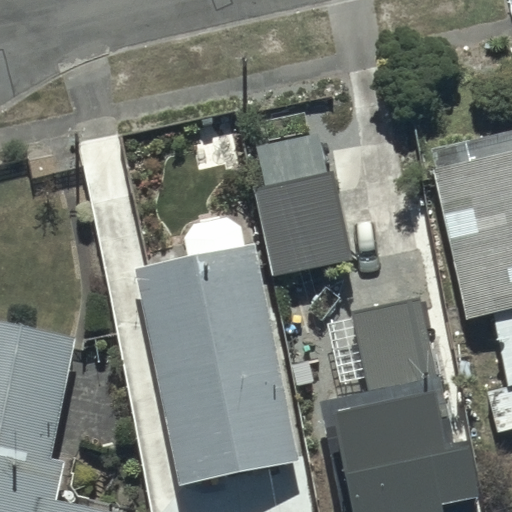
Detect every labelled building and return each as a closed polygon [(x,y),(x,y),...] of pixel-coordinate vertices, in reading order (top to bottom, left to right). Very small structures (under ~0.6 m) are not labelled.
[(258,190),(247,192),(264,282),(344,266),(318,133),(249,147),(258,190)] [(511,152),(423,172),(458,328),(490,321),(505,390),(511,388),(511,152)] [(250,247),(127,271),(169,492),(292,468),(250,247)] [(333,511),(423,511),(463,504),(454,453),(446,455),(418,302),(345,315),(359,396),(314,404),(333,511)] [(67,341),(0,327),(0,511),(89,511),(47,504),(58,445),(47,443),(67,341)]
